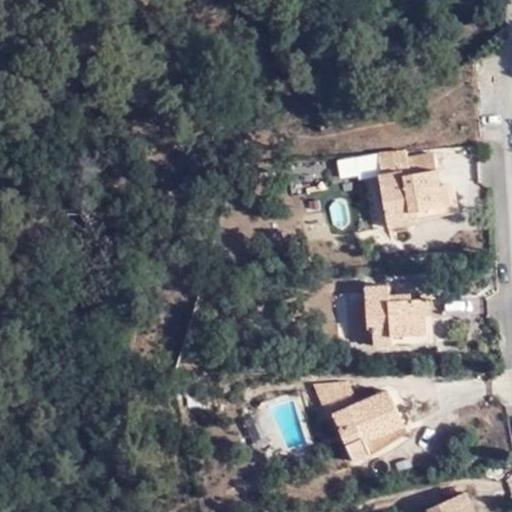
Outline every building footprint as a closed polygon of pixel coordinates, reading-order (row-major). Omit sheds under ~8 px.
[(391,222),(412,218),(410,209),(452,202),(448,179),(442,181),(437,148),(408,154),(407,146),(378,149),(382,170),(391,222)] [(368,297),(369,324),(354,325),(355,338),(375,337),(375,341),(393,340),(392,332),(426,329),(425,310),(431,310),(431,293),(399,296),(399,291),(388,292),(387,282),(367,284),(368,297)] [(353,297),(354,325),(369,324),(368,297),(353,297)] [(349,380),(325,384),(318,385),(331,413),(337,412),(357,458),(372,451),(368,440),(406,423),(390,387),(359,400),(349,380)] [(271,397),(277,449),(308,446),(303,394),(271,397)] [(433,511),(478,511),(469,491),(431,507),(433,511)]
